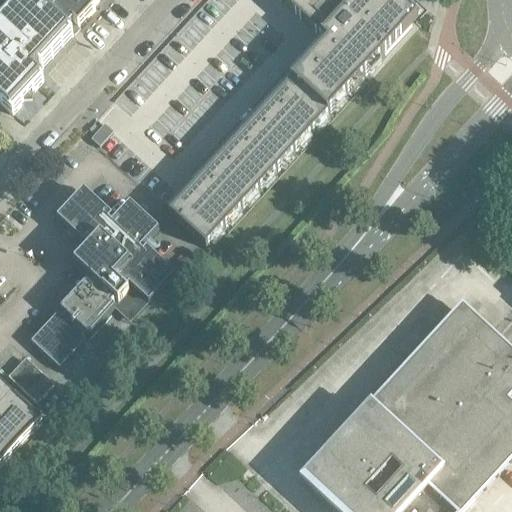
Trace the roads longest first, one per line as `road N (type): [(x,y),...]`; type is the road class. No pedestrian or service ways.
road 1 (secondary): [(109,511),(379,213)]
road 2 (residential): [(169,0),(0,184)]
road 3 (secondary): [(510,32),(394,174),(379,213)]
road 4 (secondary): [(379,213),(416,197),(511,89)]
